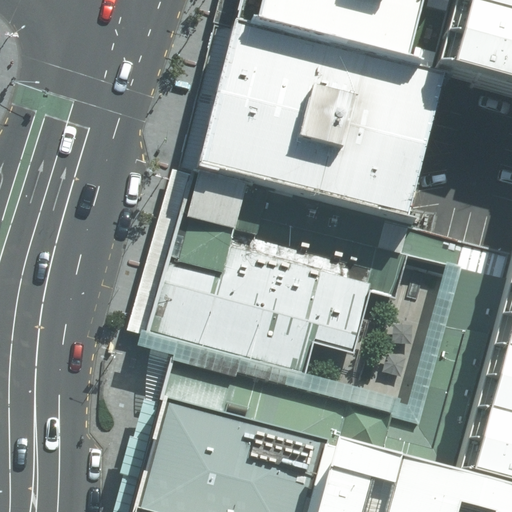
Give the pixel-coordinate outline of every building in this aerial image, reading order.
[(258,36),(402,72),(420,0),(241,0),(234,30),(258,36)] [(511,0),(459,0),(438,83),(483,95),(511,102),(511,249),(449,490),(511,504),(511,0)] [(205,175),(392,224),(429,79),(402,72),(258,36),(234,30),(197,173),(205,175)] [(205,175),(191,227),(378,277),(392,224),(205,175)] [(176,351),(159,410),(321,452),(386,468),(435,481),(496,249),(392,224),(378,277),(370,275),(366,291),(393,298),(404,255),(444,264),(407,403),(304,375),(301,385),(176,351)] [(370,275),(191,227),(159,347),(176,351),(301,385),(304,375),(312,345),(349,355),(366,291),(370,275)] [(144,462),(131,511),(304,511),(305,511),(321,452),(159,410),(144,462)] [(511,511),(511,504),(449,490),(434,486),(435,481),(386,468),(321,452),(305,511),(304,511),(511,511)]
